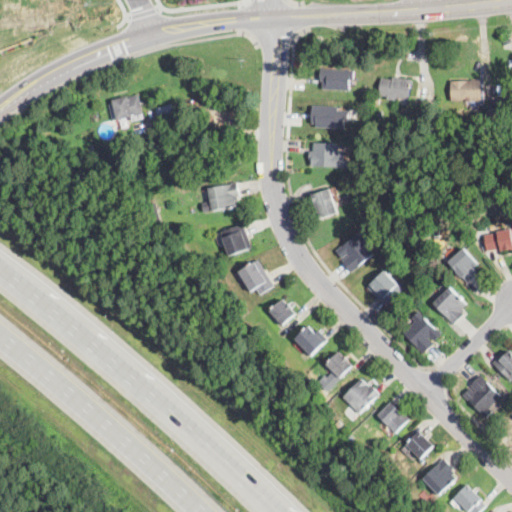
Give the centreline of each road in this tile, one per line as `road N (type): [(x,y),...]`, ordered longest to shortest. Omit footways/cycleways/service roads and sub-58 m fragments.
road 1 (residential): [(273,17),(271,178),(296,249),(511,479)]
road 2 (secondary): [(502,0),(176,29),(58,71),(0,108)]
road 3 (motorway): [(277,511),(111,351),(0,259)]
road 4 (motorway): [(0,338),(196,511)]
road 5 (residential): [(511,303),(423,387)]
